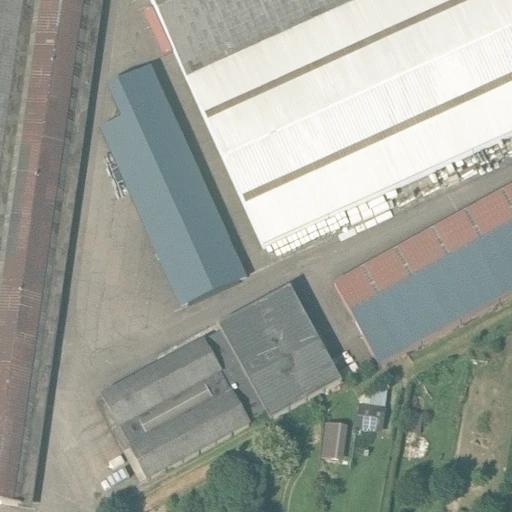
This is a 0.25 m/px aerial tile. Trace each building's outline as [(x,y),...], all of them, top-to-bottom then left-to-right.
[(23,0),(0,165),(0,505),(19,508),(19,510),(32,511),(103,0),(23,0)] [(511,0),(149,0),(263,250),(511,136),(511,0)] [(511,187),(334,285),(379,369),(511,295),(511,187)] [(270,422),(340,383),(289,290),(219,328),(222,334),(204,343),(203,341),(101,398),(147,484),(251,427),(249,423),(266,415),(270,422)] [(358,406),(355,431),(383,435),(386,410),(358,406)] [(420,435),(422,416),(404,414),(402,433),(420,435)] [(342,463),(347,428),(326,425),(321,461),(342,463)]
